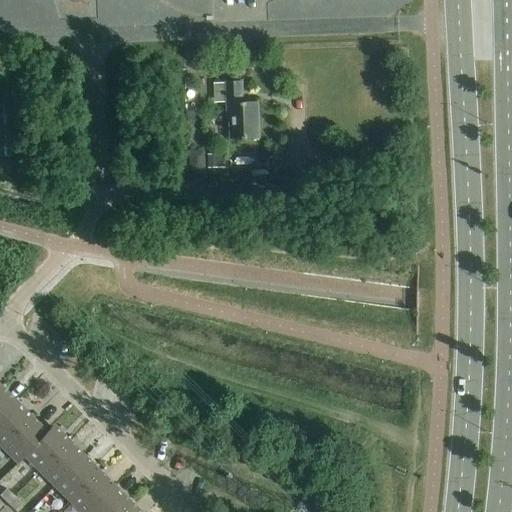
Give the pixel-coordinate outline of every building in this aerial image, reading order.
[(227,119),(229,119),(230,140),(259,139),(258,101),(242,101),(241,81),(226,82),(227,119)] [(206,172),(205,151),(189,151),(190,173),(206,172)] [(207,156),(207,169),(224,169),(224,155),(207,156)] [(0,418),(14,405),(0,390),(0,418)] [(0,418),(0,447),(1,448),(29,420),(14,405),(0,418)] [(17,464),(24,457),(23,456),(44,435),(44,434),(29,420),(1,448),(17,464)] [(24,457),(39,473),(68,445),(51,428),(44,434),(44,435),(23,456),(24,457)] [(39,473),(55,488),(83,460),(68,445),(39,473)] [(55,488),(70,503),(98,475),(83,460),(55,488)] [(70,503),(78,511),(91,511),(113,490),(98,475),(70,503)] [(0,495),(0,497),(6,504),(13,497),(6,489),(0,495)] [(91,511),(121,511),(128,505),(113,490),(91,511)] [(13,497),(6,504),(14,511),(21,505),(13,497)]
